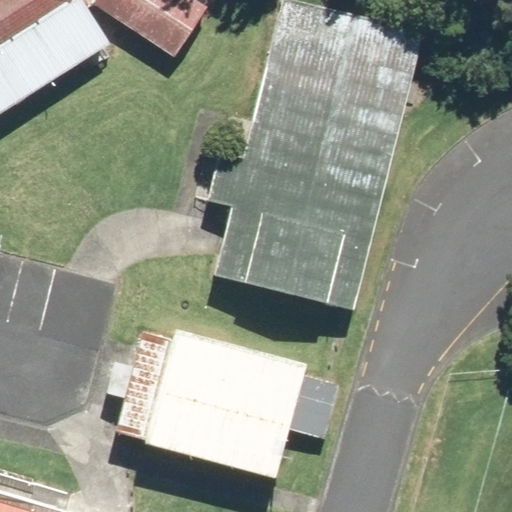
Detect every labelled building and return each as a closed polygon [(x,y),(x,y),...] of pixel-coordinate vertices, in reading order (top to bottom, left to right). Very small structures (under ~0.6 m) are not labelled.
[(0,0),(0,111),(102,58),(70,0),(0,0)] [(201,10),(187,0),(77,0),(77,1),(163,63),(201,10)] [(414,88),(261,45),(199,266),(352,309),(414,88)] [(303,371),(153,329),(121,439),(272,481),(303,371)] [(63,511),(0,494),(0,511),(63,511)]
